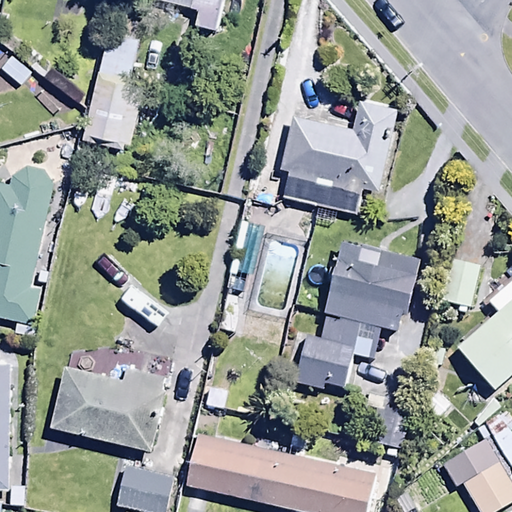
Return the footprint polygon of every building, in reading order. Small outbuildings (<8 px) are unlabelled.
[(159,0),(158,8),(201,18),(197,34),(220,39),(228,0),(159,0)] [(140,47),(110,41),(86,149),(129,159),(142,96),(129,93),(140,47)] [(14,63),(2,77),(21,94),(34,80),(14,63)] [(359,100),(353,124),(295,110),(280,167),(286,168),(280,193),(354,211),(360,186),(375,189),(395,109),(359,100)] [(30,286),(53,184),(45,168),(28,164),(14,173),(12,182),(0,179),(0,315),(14,319),(11,333),(28,336),(38,288),(30,286)] [(416,256),(343,238),(318,339),(304,335),(293,384),(321,391),(323,384),(340,388),(348,354),(368,359),(376,326),(398,331),(416,256)] [(480,265),(450,258),(441,300),(471,307),(480,265)] [(494,391),(511,375),(511,281),(491,300),(499,309),(455,348),(494,391)] [(49,428),(149,452),(165,388),(158,387),(160,378),(127,370),(125,378),(65,363),(49,428)] [(431,386),(419,399),(437,417),(449,404),(431,386)] [(229,390),(208,387),(204,407),(226,411),(229,390)] [(396,450),(407,411),(385,404),(373,443),(396,450)] [(511,436),(500,416),(484,425),(511,471),(511,436)] [(196,435),(185,484),(303,511),(365,511),(374,476),(196,435)] [(491,511),(511,499),(511,488),(483,439),(439,465),(452,487),(460,483),(476,511),(491,511)] [(127,465),(116,507),(136,511),(165,511),(174,476),(127,465)]
